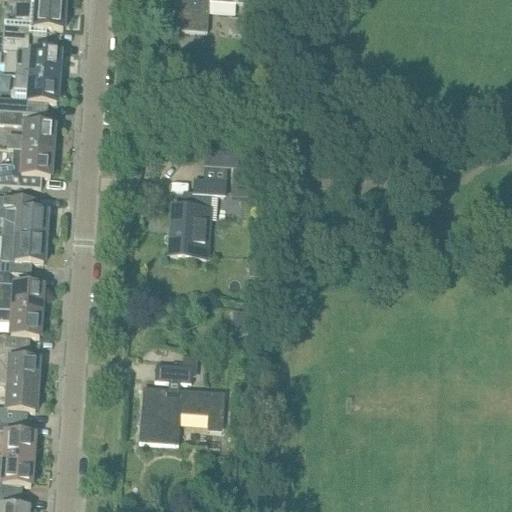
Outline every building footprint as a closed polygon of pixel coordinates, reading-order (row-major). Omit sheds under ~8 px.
[(171,0),(169,33),(189,35),(207,36),(209,5),(250,8),(250,0),(171,0)] [(2,39),(28,41),(29,35),(46,36),(46,32),(63,33),(65,5),(35,3),(34,4),(18,3),(14,3),(13,24),(4,23),(3,27),(2,39)] [(228,26),(227,38),(247,39),(248,27),(228,26)] [(27,53),(28,41),(2,39),(1,53),(17,54),(15,77),(58,79),(60,55),(27,53)] [(56,107),(58,79),(15,77),(14,91),(12,93),(11,100),(13,102),(0,101),(0,113),(22,115),(22,104),(56,107)] [(22,115),(0,113),(0,126),(21,128),(22,115)] [(6,152),(12,153),(52,156),(54,129),(25,127),(24,139),(7,138),(6,152)] [(52,156),(12,153),(12,169),(9,168),(3,168),(0,169),(0,168),(0,188),(41,192),(42,180),(50,181),(52,156)] [(205,154),(204,171),(212,171),(226,172),(227,172),(233,172),(235,173),(254,174),(255,157),(205,154)] [(233,172),(232,184),(253,186),(254,174),(235,173),(233,172)] [(173,210),(169,260),(189,261),(206,262),(210,213),(211,199),(224,200),(225,185),(215,185),(204,184),(195,183),(194,196),(183,195),(182,211),(173,210)] [(0,213),(4,214),(2,237),(45,240),(47,215),(38,214),(39,203),(19,202),(0,200),(0,213)] [(45,240),(2,237),(1,262),(0,261),(0,274),(10,276),(10,264),(43,267),(45,240)] [(9,287),(10,276),(0,274),(0,311),(41,315),(43,289),(13,287),(9,287)] [(39,341),(41,315),(0,311),(0,324),(11,325),(10,339),(39,341)] [(234,316),(233,326),(247,327),(248,317),(234,316)] [(0,385),(37,389),(39,363),(30,363),(31,352),(5,350),(0,349),(0,385)] [(192,372),(163,370),(156,369),(155,385),(191,388),(192,372)] [(37,389),(0,385),(0,386),(7,387),(5,413),(35,415),(37,389)] [(221,430),(222,419),(224,398),(144,392),(144,393),(146,393),(145,412),(142,412),(140,445),(178,448),(180,416),(209,418),(208,429),(221,430)] [(0,460),(33,463),(34,438),(26,437),(26,426),(2,424),(0,423),(0,460)] [(0,498),(17,500),(21,500),(22,489),(31,489),(33,463),(0,460),(0,498)] [(16,510),(17,500),(0,498),(0,511),(29,511),(16,510)]
